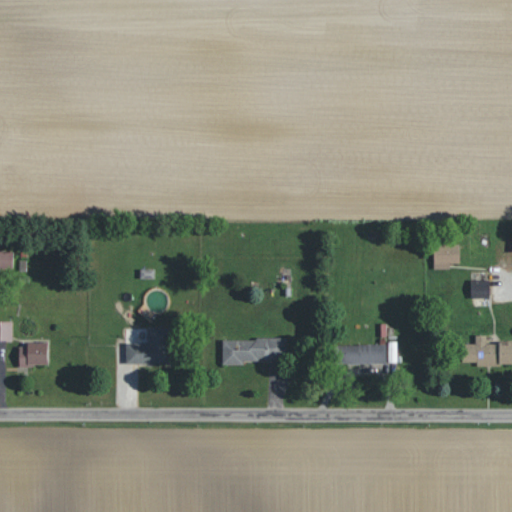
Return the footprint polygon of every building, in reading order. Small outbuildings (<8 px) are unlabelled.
[(460,264),(459,244),(434,245),(434,270),(450,269),(450,264),(460,264)] [(13,252),(0,251),(0,267),(12,268),(13,252)] [(471,281),(471,299),(489,298),(489,280),(471,281)] [(0,321),(0,340),(12,341),(12,322),(0,321)] [(126,364),(169,364),(169,327),(147,327),(147,343),(126,343),(126,364)] [(462,362),(476,362),(477,365),(511,364),(511,342),(487,343),(487,335),(475,335),(475,344),(462,344),(462,362)] [(223,365),(243,365),(243,361),(286,360),(286,338),(222,340),(223,365)] [(47,343),(27,343),(27,347),(18,348),(19,367),(48,366),(47,343)] [(386,345),(342,344),(341,364),(386,365),(386,345)]
